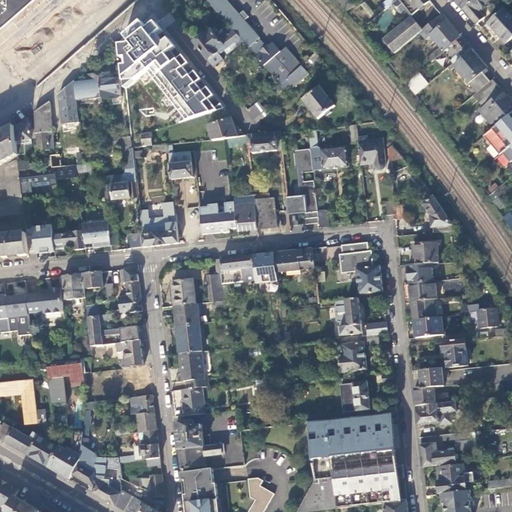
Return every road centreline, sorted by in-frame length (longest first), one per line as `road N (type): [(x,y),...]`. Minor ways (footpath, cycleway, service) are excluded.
road 1 (residential): [(418,511),(386,237),(145,258)]
road 2 (residential): [(145,258),(175,511)]
road 3 (residential): [(13,93),(40,93),(153,0)]
road 4 (residential): [(156,0),(251,126)]
road 5 (residential): [(0,274),(145,258)]
road 6 (tertiary): [(13,93),(117,0)]
